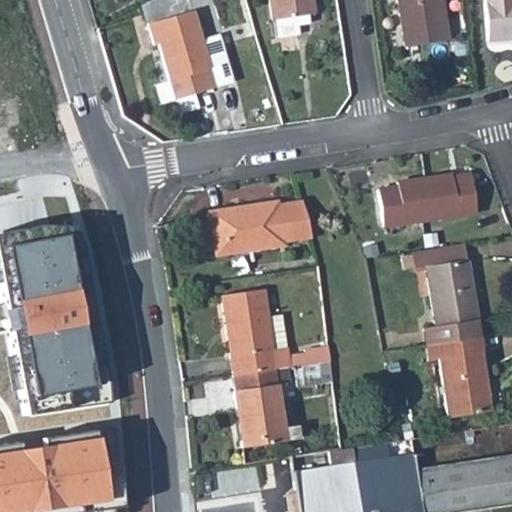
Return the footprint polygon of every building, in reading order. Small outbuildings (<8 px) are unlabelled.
[(270,0),(273,15),(275,15),(277,32),(299,30),(298,21),(310,19),(308,10),(314,9),(313,0),(270,0)] [(397,0),(400,16),(405,15),(406,28),(402,29),(404,45),(447,38),(441,0),(397,0)] [(511,0),(483,0),(487,39),(511,37),(511,0)] [(207,59),(201,39),(192,9),(147,23),(153,44),(158,44),(174,98),(215,87),(207,59)] [(214,35),(201,39),(207,59),(219,55),(214,35)] [(397,187),(377,190),(382,227),(475,212),(469,177),(452,179),(450,175),(396,183),(397,187)] [(309,237),(301,201),(273,204),(273,202),(206,212),(208,222),(194,224),(198,247),(211,245),(212,256),(283,245),(283,240),(309,237)] [(42,225),(0,230),(0,283),(23,416),(106,402),(105,381),(93,384),(60,226),(42,225)] [(463,244),(409,253),(411,266),(424,265),(466,259),(463,244)] [(466,259),(424,265),(433,326),(422,327),(425,345),(477,337),(466,259)] [(221,295),(232,374),(273,368),(287,366),(284,347),(269,349),(265,316),(261,289),(221,295)] [(279,314),(265,316),(269,349),(284,347),(279,314)] [(477,337),(425,345),(426,360),(437,358),(445,418),(487,412),(477,337)] [(327,347),(291,352),(293,365),(328,360),(327,347)] [(273,368),(232,374),(234,391),(232,392),(240,448),(284,441),(282,428),(273,368)] [(297,425),(282,428),(284,441),(299,439),(297,425)] [(93,432),(0,445),(0,511),(65,511),(104,507),(93,432)] [(339,449),(288,457),(294,494),(297,511),(419,511),(413,470),(411,454),(356,463),(353,447),(339,449)] [(511,454),(413,470),(419,511),(470,511),(511,505),(511,454)]
